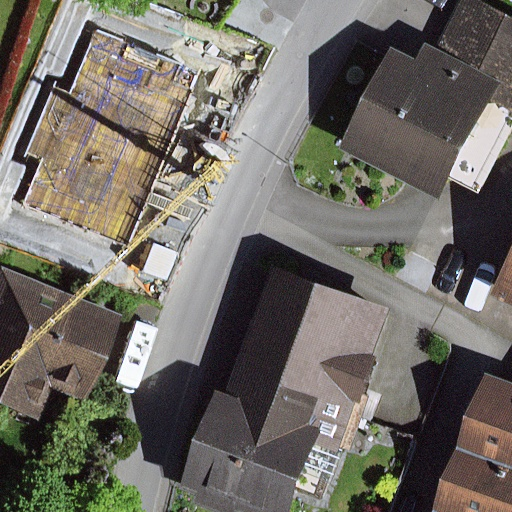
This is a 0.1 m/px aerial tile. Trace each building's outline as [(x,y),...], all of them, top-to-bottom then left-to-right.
[(511,107),(511,11),(488,0),(469,0),(444,49),(436,45),(428,61),(403,48),(352,150),(457,202),(506,104),(511,107)] [(123,315),(3,267),(0,275),(0,403),(42,420),(54,390),(88,404),(123,315)] [(231,390),(195,487),(211,493),(207,505),(225,511),(250,511),(251,511),(254,511),(309,511),(317,491),(337,499),(371,406),(377,408),(395,359),(388,357),(405,311),(286,268),(240,394),(231,390)] [(511,385),(499,381),(473,452),(511,466),(511,385)] [(511,511),(511,466),(473,452),(449,511),(511,511)]
